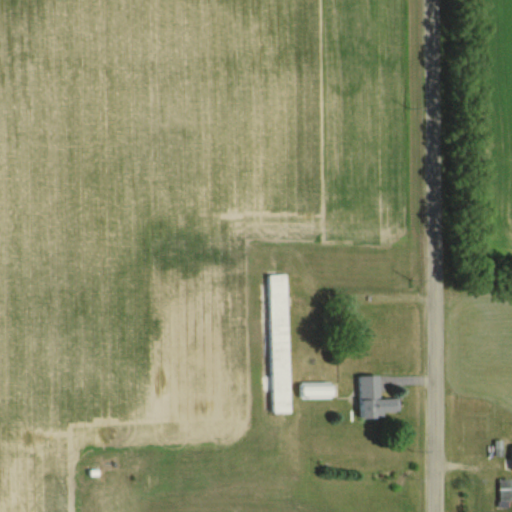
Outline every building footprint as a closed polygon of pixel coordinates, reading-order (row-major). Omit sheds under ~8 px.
[(284,275),(197,277),(198,345),(217,345),(216,321),(268,319),(270,414),(288,414),(284,275)] [(159,412),(187,412),(185,279),(157,279),(159,412)] [(250,347),(236,347),(236,414),(251,414),(250,347)] [(357,419),(375,419),(375,413),(397,413),(396,399),(376,399),(376,376),(356,376),(357,419)] [(297,383),(297,399),(329,399),(329,383),(297,383)] [(277,463),(277,436),(239,436),(239,463),(277,463)] [(508,480),(497,480),(497,501),(508,501),(508,480)]
